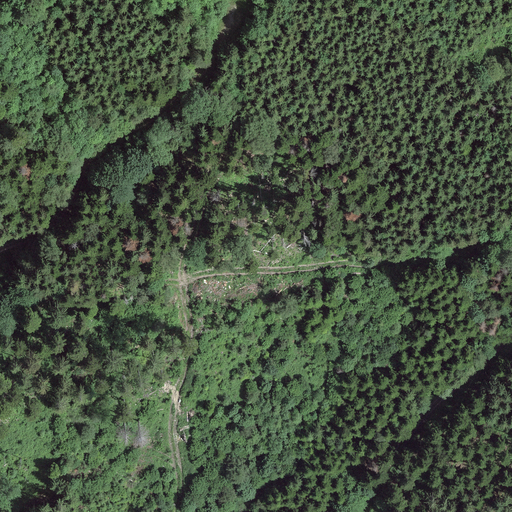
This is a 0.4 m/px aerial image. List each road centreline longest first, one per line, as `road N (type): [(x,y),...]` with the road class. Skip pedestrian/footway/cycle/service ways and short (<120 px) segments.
road 1 (track): [(0,251),(55,223),(105,142),(173,106),(223,45),(241,0)]
road 2 (track): [(364,511),(421,417),(511,330)]
